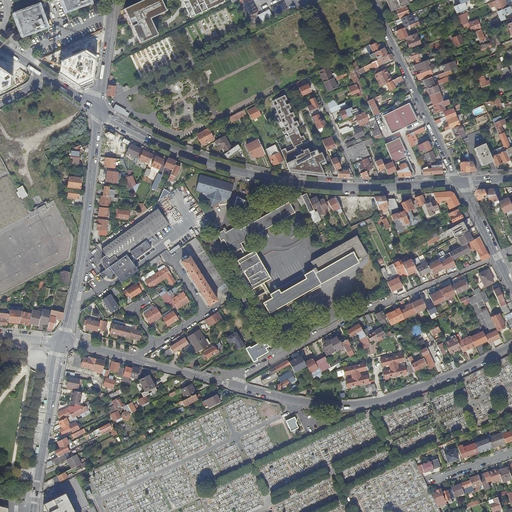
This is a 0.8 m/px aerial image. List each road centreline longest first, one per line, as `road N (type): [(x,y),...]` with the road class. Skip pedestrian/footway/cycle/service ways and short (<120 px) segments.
road 1 (secondary): [(458,182),(357,187),(253,175),(154,141),(97,109)]
road 2 (residential): [(496,257),(354,314),(234,384)]
road 3 (residential): [(511,345),(451,375),(355,404),(234,384)]
road 4 (tertiary): [(97,109),(81,253),(61,342)]
road 5 (residential): [(372,0),(458,182)]
road 6 (tertiary): [(61,342),(32,511)]
road 7 (residential): [(154,345),(206,315),(173,262)]
